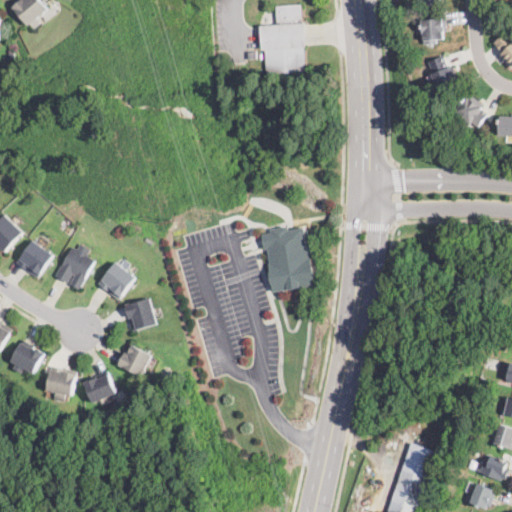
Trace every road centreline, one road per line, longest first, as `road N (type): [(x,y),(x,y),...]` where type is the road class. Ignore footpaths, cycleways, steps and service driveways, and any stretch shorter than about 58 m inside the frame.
road 1 (tertiary): [(358,0),(367,111),(362,270),(313,511)]
road 2 (tertiary): [(365,207),(511,209)]
road 3 (tertiary): [(511,184),(366,182)]
